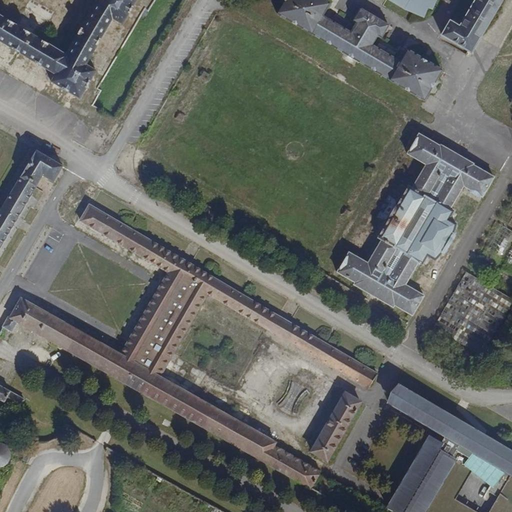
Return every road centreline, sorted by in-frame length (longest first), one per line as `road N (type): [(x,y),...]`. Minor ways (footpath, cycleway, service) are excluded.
road 1 (residential): [(313,511),(122,404)]
road 2 (residential): [(122,404),(1,336)]
